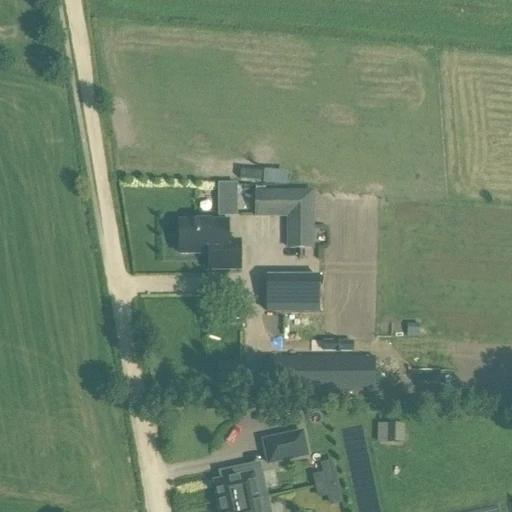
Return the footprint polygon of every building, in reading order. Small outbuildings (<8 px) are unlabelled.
[(312,193),(256,194),(256,218),(289,217),(289,249),(313,249),(312,193)] [(227,223),(180,223),(180,255),(210,255),(210,271),(240,271),(240,243),(228,243),(227,223)] [(266,279),(266,313),(321,313),(321,279),(266,279)] [(263,359),(263,393),(373,393),(373,359),(263,359)] [(219,363),(219,382),(242,383),(243,364),(219,363)] [(413,369),(412,389),(458,391),(458,371),(413,369)] [(378,424),(377,441),(387,442),(402,442),(402,425),(388,424),(378,424)] [(307,457),(302,434),(263,442),(268,465),(307,457)] [(266,498),(259,466),(220,474),(222,483),(216,485),(221,508),(266,498)] [(268,511),(266,498),(221,508),(221,511),(268,511)]
